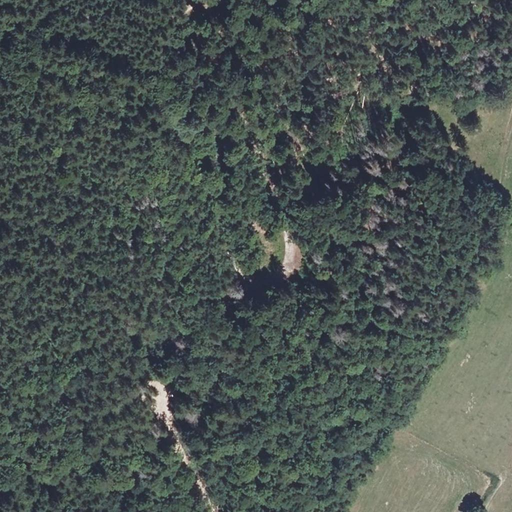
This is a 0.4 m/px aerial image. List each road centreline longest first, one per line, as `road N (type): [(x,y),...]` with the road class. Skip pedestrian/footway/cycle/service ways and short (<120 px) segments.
road 1 (track): [(496,0),(268,121),(256,154),(288,226),(290,253),(279,269),(254,272),(233,247),(160,91),(194,0)]
road 2 (track): [(254,272),(199,323),(147,407),(102,511)]
